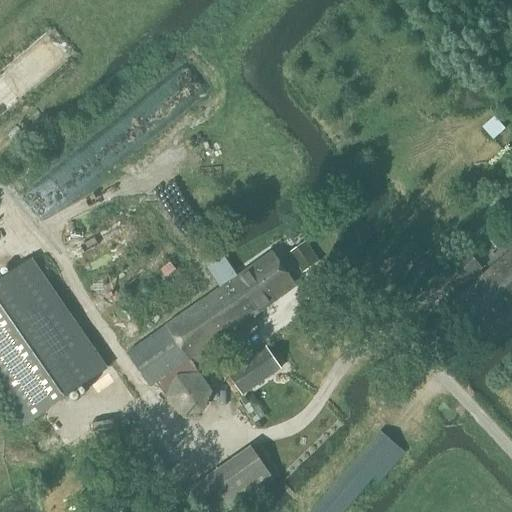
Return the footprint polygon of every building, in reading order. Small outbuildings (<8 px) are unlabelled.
[(486,127),(496,137),(509,126),(500,115),(486,127)] [(64,246),(80,281),(145,252),(143,246),(162,236),(147,207),(64,246)] [(115,320),(185,264),(165,238),(123,272),(118,267),(108,274),(112,280),(93,295),(115,320)] [(303,275),(320,262),(306,241),(289,253),(303,275)] [(481,334),(511,306),(511,251),(485,275),(481,270),(483,268),(467,249),(440,273),(457,292),(474,276),(479,281),(454,302),(481,334)] [(165,325),(189,359),(240,324),(242,328),(246,329),(254,324),(255,319),(253,315),(295,286),(272,251),(237,275),(224,256),(206,268),(218,287),(165,325)] [(110,370),(33,260),(0,282),(0,391),(25,428),(110,370)] [(165,325),(127,352),(149,387),(158,381),(181,415),(204,414),(214,392),(201,372),(199,374),(189,359),(165,325)] [(241,395),(281,369),(267,347),(227,374),(241,395)] [(379,483),(400,457),(396,452),(400,448),(380,430),(353,461),(309,511),(344,511),(373,479),(379,483)] [(252,448),(185,492),(198,511),(228,511),(275,481),(272,476),(282,469),(265,444),(254,452),(252,448)]
